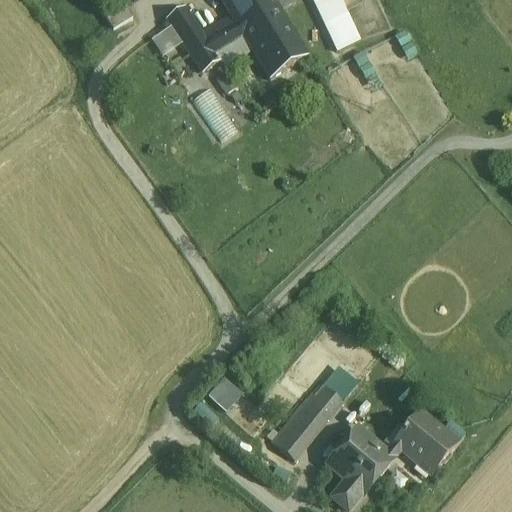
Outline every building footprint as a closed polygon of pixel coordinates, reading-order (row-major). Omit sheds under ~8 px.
[(121,0),(101,12),(114,32),(133,20),(121,0)] [(281,13),(273,0),(220,0),(233,22),(244,40),(270,82),(309,59),(281,13)] [(296,4),(294,0),(273,0),(281,13),(296,4)] [(357,44),(336,0),(311,0),(337,54),(357,44)] [(207,42),(185,10),(167,22),(203,75),(221,63),(217,57),(207,42)] [(230,29),(207,42),(217,57),(244,40),(233,22),(228,25),(230,29)] [(193,100),(211,143),(236,133),(217,89),(193,100)] [(321,387),(272,446),(295,465),(343,406),(321,387)] [(459,447),(421,416),(394,448),(401,453),(412,463),(414,459),(433,475),(431,478),(432,479),(459,447)] [(387,456),(357,432),(327,468),(347,484),(333,502),(344,511),(350,511),(363,497),(365,499),(394,463),(393,462),(401,453),(394,448),(387,456)]
